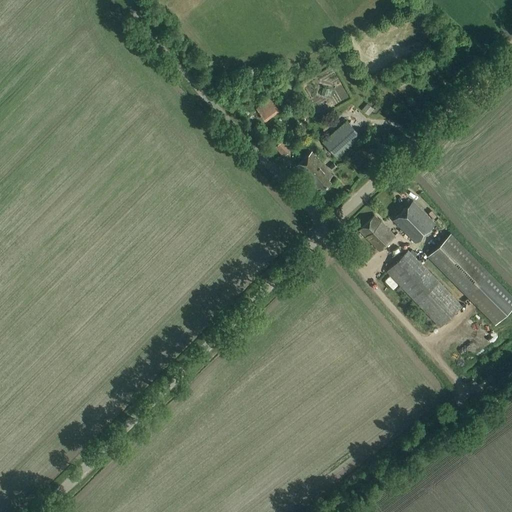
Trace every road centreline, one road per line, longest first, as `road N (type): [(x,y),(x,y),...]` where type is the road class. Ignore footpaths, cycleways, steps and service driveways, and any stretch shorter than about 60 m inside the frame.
road 1 (tertiary): [(41,511),(326,229)]
road 2 (unclassified): [(326,229),(153,39),(129,0)]
road 3 (tertiary): [(326,229),(511,46)]
road 4 (track): [(326,229),(467,391)]
